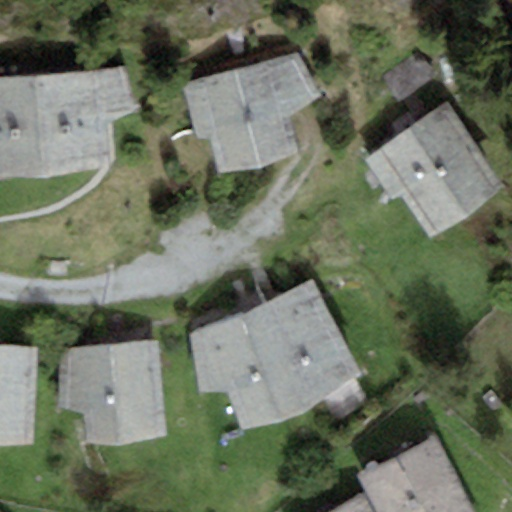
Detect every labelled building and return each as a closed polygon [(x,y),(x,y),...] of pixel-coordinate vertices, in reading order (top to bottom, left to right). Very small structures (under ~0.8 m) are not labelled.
[(296,53),(180,84),(196,138),(209,136),(217,174),(297,152),(289,114),(320,96),(296,53)] [(415,54),(381,76),(396,102),(434,75),(415,54)] [(0,175),(110,167),(105,123),(135,109),(123,66),(0,76),(0,175)] [(445,103),(362,159),(391,200),(398,194),(429,238),(503,187),(445,103)] [(311,280),(190,335),(200,394),(224,391),(242,432),(299,414),(360,373),(311,280)] [(158,341),(58,349),(61,410),(85,414),(88,443),(168,436),(158,341)] [(35,347),(0,345),(0,442),(34,444),(35,347)] [(473,511),(433,434),(355,475),(374,511),(473,511)] [(326,511),(370,511),(361,495),(326,511)]
